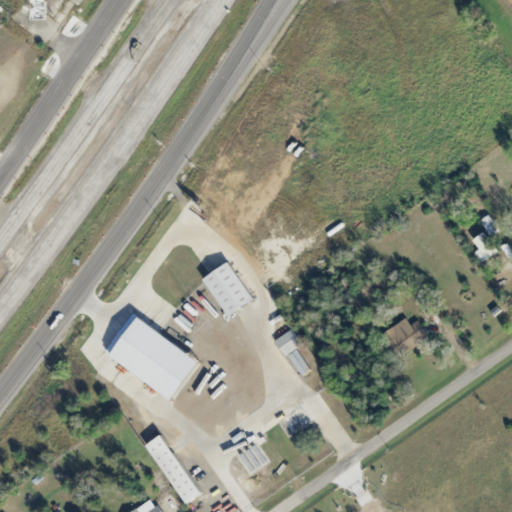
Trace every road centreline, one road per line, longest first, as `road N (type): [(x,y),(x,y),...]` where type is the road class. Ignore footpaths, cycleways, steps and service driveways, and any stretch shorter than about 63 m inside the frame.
road 1 (tertiary): [(0,391),(281,0)]
road 2 (motorway): [(0,315),(222,0)]
road 3 (motorway): [(175,0),(0,252)]
road 4 (tertiary): [(280,511),(511,349)]
road 5 (tertiary): [(126,0),(0,189)]
